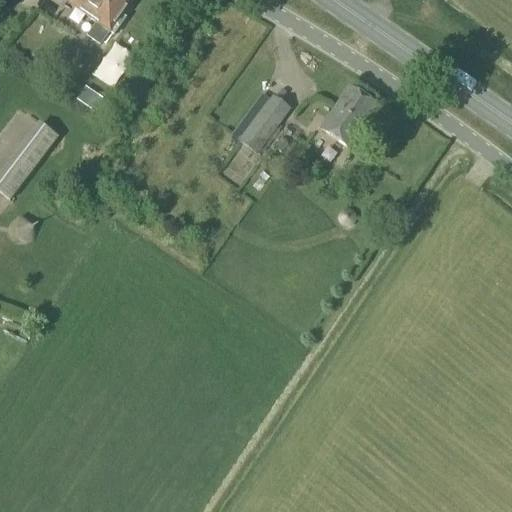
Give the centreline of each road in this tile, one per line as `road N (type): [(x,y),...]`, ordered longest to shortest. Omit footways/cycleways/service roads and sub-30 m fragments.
road 1 (unclassified): [(511,176),(426,108),(250,0)]
road 2 (primary): [(511,114),(349,0)]
